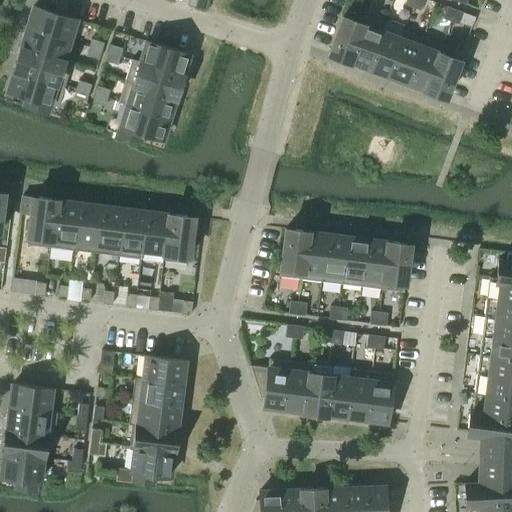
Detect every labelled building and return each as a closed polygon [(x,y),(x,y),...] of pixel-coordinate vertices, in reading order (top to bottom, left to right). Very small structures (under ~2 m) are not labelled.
[(413,0),(411,7),(420,10),(423,0),(413,0)] [(26,27),(69,40),(75,18),(33,5),(26,27)] [(449,21),(454,9),(447,6),(442,18),(449,21)] [(462,12),(454,9),(449,21),(458,24),(462,12)] [(462,12),(458,24),(468,28),(473,16),(462,12)] [(364,15),(361,23),(362,23),(348,60),(367,68),(381,30),(382,31),(385,23),(364,15)] [(362,23),(361,23),(341,16),(327,53),(348,60),(362,23)] [(69,40),(26,27),(20,48),(62,61),(62,60),(69,40)] [(400,37),(386,75),(405,82),(422,36),(402,29),(399,37),(400,37)] [(381,30),(367,68),(386,75),(400,37),(399,37),(382,31),(381,30)] [(422,36),(405,82),(424,89),(441,44),(422,36)] [(88,46),(101,50),(104,42),(91,38),(88,46)] [(146,40),(140,61),(139,62),(181,75),(188,53),(146,40)] [(109,44),(107,52),(120,56),(122,48),(109,44)] [(462,51),(441,44),(424,89),(445,97),(462,51)] [(101,50),(88,46),(86,54),(99,58),(101,50)] [(20,48),(14,68),(64,84),(71,62),(62,60),(62,61),(20,48)] [(120,56),(107,52),(104,60),(117,64),(120,56)] [(131,58),(124,80),(175,96),(181,75),(139,62),(140,61),(131,58)] [(64,84),(14,68),(7,90),(27,96),(24,105),(46,112),(49,103),(58,105),(64,84)] [(76,88),(88,92),(91,83),(78,80),(76,88)] [(175,96),(124,80),(118,102),(126,105),(126,103),(169,117),(175,96)] [(97,85),(94,93),(107,97),(109,89),(97,85)] [(88,92),(76,88),(73,95),(86,99),(88,92)] [(107,97),(94,93),(92,101),(104,105),(107,97)] [(126,103),(126,105),(117,134),(139,141),(142,132),(162,138),(169,117),(126,103)] [(0,192),(0,216),(1,210),(10,211),(13,194),(0,192)] [(50,247),(56,199),(22,195),(20,212),(29,213),(25,244),(50,247)] [(56,199),(50,247),(72,250),(78,202),(56,199)] [(101,205),(78,202),(72,250),(95,253),(101,205)] [(101,205),(95,253),(117,256),(123,208),(101,205)] [(146,211),(123,208),(117,256),(141,259),(142,250),(141,250),(146,211)] [(169,213),(146,211),(141,250),(142,250),(164,253),(169,213)] [(169,213),(164,253),(188,256),(190,233),(200,235),(202,218),(169,213)] [(300,278),(306,231),(285,228),(279,276),(300,278)] [(327,233),(306,231),(300,278),(321,281),(327,233)] [(347,236),(327,233),(321,281),(341,283),(347,236)] [(347,236),(341,283),(361,286),(367,238),(347,236)] [(367,238),(361,286),(381,289),(387,241),(367,238)] [(409,244),(387,241),(381,289),(403,291),(409,244)] [(488,276),(488,277),(511,280),(511,252),(506,252),(505,259),(498,258),(495,277),(488,276)] [(13,277),(11,292),(21,292),(22,278),(13,277)] [(511,280),(488,277),(483,315),(511,318),(511,280)] [(43,296),(45,283),(36,282),(34,295),(43,296)] [(58,285),(56,297),(66,299),(68,286),(58,285)] [(79,300),(89,302),(90,289),(81,287),(79,300)] [(102,303),(111,304),(113,291),(103,290),(102,303)] [(126,293),(125,306),(134,307),(136,294),(126,293)] [(174,307),(175,295),(159,295),(159,307),(174,307)] [(149,296),(147,309),(157,310),(158,297),(149,296)] [(192,302),(182,300),(181,313),(190,314),(192,302)] [(296,314),(298,301),(289,300),(288,313),(296,314)] [(306,303),(298,301),(296,314),(304,316),(306,303)] [(337,319),(338,307),(330,305),(328,318),(337,319)] [(338,307),(337,319),(345,321),(347,308),(338,307)] [(377,325),(379,312),(370,311),(369,324),(377,325)] [(387,313),(379,312),(377,325),(385,326),(387,313)] [(511,318),(483,315),(479,353),(511,357),(511,318)] [(293,338),(295,325),(286,324),(285,337),(293,338)] [(295,325),(293,338),(301,339),(303,326),(295,325)] [(334,343),(335,330),(327,329),(325,342),(334,343)] [(335,330),(334,343),(342,344),(344,331),(335,330)] [(374,348),(376,335),(367,334),(366,347),(374,348)] [(376,335),(374,348),(383,349),(384,336),(376,335)] [(511,357),(479,353),(474,392),(511,396),(511,357)] [(145,355),(142,378),(142,379),(181,384),(184,360),(145,355)] [(284,409),(290,361),(269,358),(268,367),(249,365),(260,397),(264,397),(263,406),(284,409)] [(290,361),(284,409),(304,411),(309,370),(310,370),(311,363),(290,361)] [(111,375),(112,366),(99,364),(98,373),(111,375)] [(350,375),(345,416),(365,419),(371,371),(350,368),(349,375),(350,375)] [(330,372),(310,370),(309,370),(304,411),(324,414),(330,372)] [(392,374),(371,371),(365,419),(386,422),(392,374)] [(330,372),(324,414),(345,416),(350,375),(349,375),(330,372)] [(134,377),(131,401),(178,407),(181,384),(142,379),(142,378),(134,377)] [(12,383),(9,407),(48,412),(48,411),(51,388),(12,383)] [(95,396),(108,397),(109,388),(96,386),(95,396)] [(475,457),(474,481),(464,481),(465,503),(467,503),(467,511),(511,511),(511,396),(474,392),(471,411),(469,410),(467,432),(476,433),(475,457)] [(178,407),(131,401),(128,424),(132,425),(132,424),(176,429),(178,407)] [(77,402),(75,416),(86,417),(88,404),(77,402)] [(92,418),(105,419),(107,407),(94,405),(92,418)] [(9,407),(6,430),(50,435),(49,437),(53,437),(57,412),(48,411),(48,412),(9,407)] [(86,417),(75,416),(74,428),(85,429),(86,417)] [(132,424),(132,425),(129,447),(134,448),(134,447),(173,452),(176,429),(132,424)] [(90,441),(99,443),(101,429),(91,428),(90,441)] [(50,435),(6,430),(3,452),(42,457),(42,459),(46,459),(49,437),(50,435)] [(99,443),(90,441),(88,453),(98,454),(99,443)] [(134,447),(134,448),(131,471),(133,471),(132,481),(153,483),(154,474),(170,476),(173,452),(134,447)] [(68,460),(68,461),(71,461),(81,462),(83,449),(73,448),(71,460),(68,460)] [(42,457),(3,452),(0,477),(16,479),(14,488),(35,491),(36,481),(39,481),(42,459),(42,457)] [(71,461),(68,461),(67,470),(80,471),(81,462),(71,461)] [(384,511),(384,485),(362,486),(363,511),(384,511)] [(363,511),(362,486),(342,487),(342,511),(363,511)] [(342,511),(342,487),(321,488),(322,511),(342,511)] [(322,511),(321,488),(301,489),(301,511),(322,511)] [(301,511),(301,489),(281,490),(281,511),(301,511)] [(260,500),(255,500),(250,511),(281,511),(281,490),(259,491),(260,500)]
